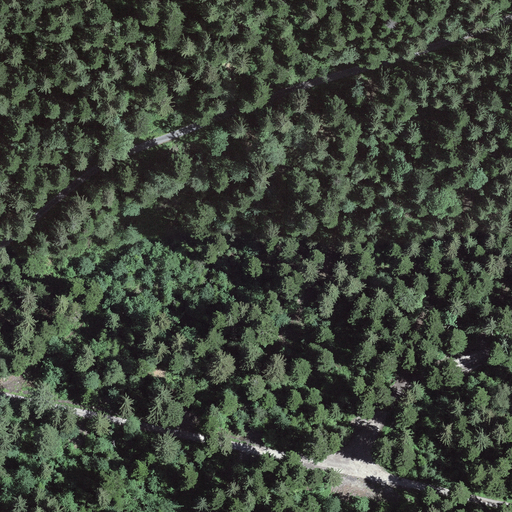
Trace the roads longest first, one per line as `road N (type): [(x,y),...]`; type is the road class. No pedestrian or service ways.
road 1 (track): [(511,20),(221,115),(72,187),(0,248)]
road 2 (track): [(511,506),(0,394)]
road 3 (track): [(351,470),(381,413),(410,381),(511,342)]
